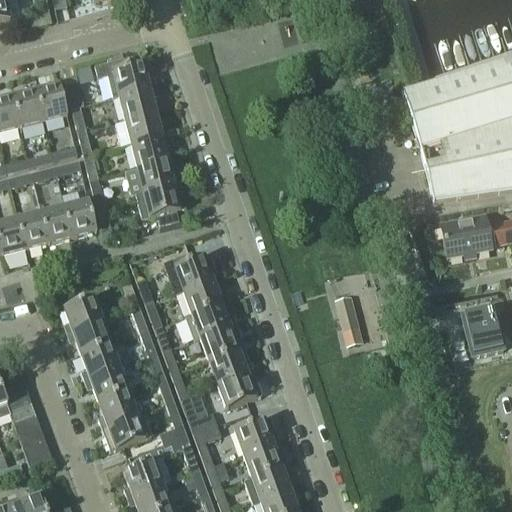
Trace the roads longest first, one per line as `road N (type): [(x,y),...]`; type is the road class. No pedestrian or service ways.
road 1 (residential): [(335,511),(172,20)]
road 2 (residential): [(0,333),(22,327),(93,511)]
road 3 (residential): [(172,20),(0,66)]
